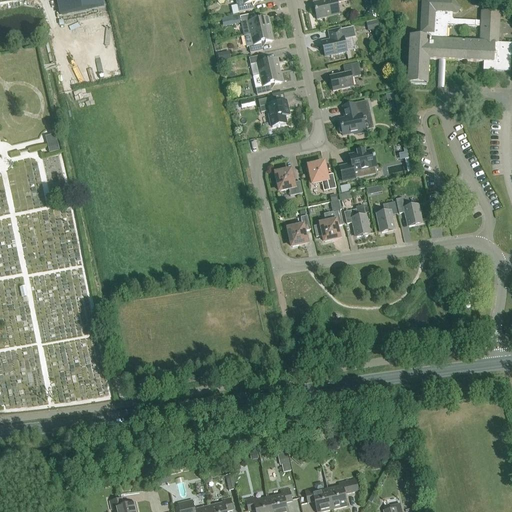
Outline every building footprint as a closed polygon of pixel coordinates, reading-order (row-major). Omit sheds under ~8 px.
[(100,0),(57,0),(61,15),(102,6),(100,0)] [(263,0),(235,0),(237,6),(231,7),(233,15),(253,10),(251,4),(263,1),(263,0)] [(347,0),(329,0),(313,4),(317,21),(340,16),(337,4),(347,1),(347,0)] [(511,44),(498,44),(500,14),(499,14),(499,7),(482,6),(482,13),(481,13),(481,23),(454,22),(452,19),(452,14),(456,15),(461,11),(451,0),(446,0),(422,0),(421,28),(425,28),(425,39),(410,38),(408,85),(427,86),(429,60),(484,62),(483,71),(511,72),(511,57),(511,56),(511,44)] [(254,15),(240,18),(244,36),(270,30),(267,18),(255,21),(254,15)] [(221,19),(223,28),(241,24),(239,16),(221,19)] [(353,28),(340,31),(340,30),(328,33),(330,42),(323,43),(326,56),(346,52),(344,40),(355,38),(353,28)] [(270,30),(244,36),(246,48),(249,48),(250,54),(262,52),(261,45),(272,43),(270,30)] [(263,56),(249,59),(250,66),(258,64),(260,76),(279,72),(276,60),(264,62),(263,56)] [(329,78),(333,92),(353,88),(351,79),(360,77),(358,64),(343,67),(344,74),(329,78)] [(253,78),(257,96),(271,93),(270,87),(282,84),(279,72),(260,76),(253,78)] [(272,98),(258,101),(261,114),(268,112),(272,128),(286,125),(284,117),(289,116),(286,102),(274,105),(272,98)] [(345,119),(339,121),(342,137),(354,134),(355,136),(365,133),(365,132),(361,116),(370,114),(367,102),(355,105),(342,108),(345,119)] [(56,141),(46,143),(49,154),(59,152),(56,141)] [(406,148),(406,153),(401,153),(401,159),(411,158),(411,148),(406,148)] [(376,168),(372,151),(364,153),(364,151),(357,153),(357,155),(349,156),(351,165),(339,168),(343,182),(359,179),(359,178),(376,175),(374,168),(376,168)] [(326,176),(323,164),(308,167),(312,185),(322,183),(324,192),(336,189),(333,175),(326,176)] [(275,175),(279,192),(289,190),(290,197),(302,194),(300,182),(293,184),(290,171),(275,175)] [(433,193),(434,208),(447,207),(446,191),(433,193)] [(396,201),(399,215),(405,213),(408,228),(421,225),(417,206),(404,209),(402,199),(396,201)] [(391,217),(397,215),(395,203),(383,206),(384,213),(377,215),(381,234),(394,231),(391,217)] [(356,211),(344,213),(346,225),(353,224),(356,238),(369,235),(365,216),(357,218),(356,211)] [(326,224),(320,225),(320,226),(314,228),(316,239),(323,237),(324,243),(339,240),(336,227),(343,226),(340,212),(324,215),(326,224)] [(292,248),(307,245),(304,232),(310,231),(307,217),(300,218),(302,227),(288,230),(292,248)] [(286,451),(277,453),(279,461),(288,459),(286,451)] [(302,458),(296,453),(292,459),(297,464),(302,458)] [(225,476),(229,492),(235,490),(232,475),(225,476)] [(345,495),(351,494),(358,492),(356,480),(338,484),(339,487),(327,490),(332,511),(347,507),(345,495)] [(281,496),(268,499),(270,511),(287,511),(285,504),(292,502),(289,490),(280,492),(281,496)] [(315,511),(326,511),(332,511),(327,490),(314,493),(313,490),(304,492),(307,504),(314,502),(315,511)] [(115,511),(114,511),(136,511),(135,503),(122,506),(121,499),(109,502),(111,511),(115,511)] [(230,511),(233,511),(230,499),(221,501),(222,505),(208,508),(209,511),(230,511)] [(254,511),(270,511),(268,499),(255,502),(254,499),(245,501),(247,511),(249,511),(254,511)] [(407,511),(415,511),(414,500),(406,501),(407,511)] [(209,511),(208,508),(196,511),(195,507),(193,508),(192,501),(177,505),(179,511),(209,511)]
